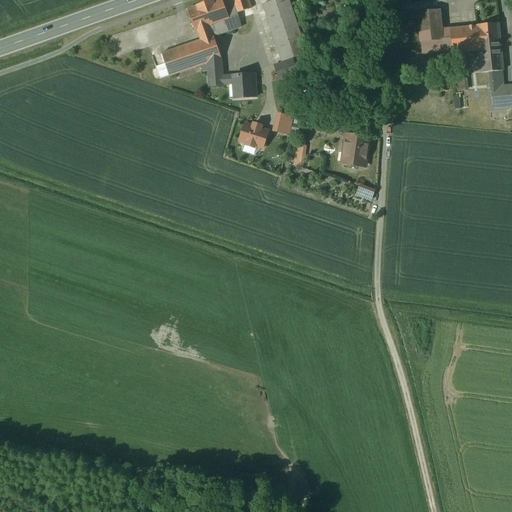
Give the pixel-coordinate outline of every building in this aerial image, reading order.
[(214,0),(187,10),(195,31),(197,31),(200,40),(161,53),(169,76),(207,63),(221,58),(213,36),(241,27),(237,13),(251,8),(247,0),(214,0)] [(268,0),(270,2),(263,4),(282,62),(306,54),(288,0),(268,0)] [(438,9),(418,11),(419,18),(421,42),(442,41),(440,29),(438,9)] [(418,11),(402,13),(403,20),(419,18),(418,11)] [(498,23),(476,25),(476,26),(478,51),(481,73),(489,72),(491,88),(493,88),(491,72),(501,71),(503,71),(498,23)] [(476,26),(449,28),(451,40),(452,51),(452,53),(453,63),(465,61),(464,52),(478,51),(476,26)] [(449,28),(440,29),(442,41),(451,40),(449,28)] [(442,41),(421,42),(423,54),(452,51),(451,40),(442,41)] [(254,74),(222,76),(222,74),(221,58),(207,63),(209,86),(223,85),(236,84),(237,98),(234,98),(234,99),(256,97),(254,74)] [(292,60),(275,66),(279,78),(296,73),(292,60)] [(501,71),(491,72),(493,88),(491,88),(493,107),(511,105),(511,85),(502,87),(501,71)] [(465,77),(457,78),(458,91),(466,90),(465,77)] [(446,79),(438,80),(439,90),(447,89),(446,79)] [(278,111),(273,131),(290,135),(295,116),(278,111)] [(350,117),(333,114),(331,125),(335,126),(334,131),(347,134),(350,117)] [(266,124),(255,122),(254,124),(246,123),(242,145),(268,149),(272,129),(265,128),(266,124)] [(368,138),(353,136),(350,154),(344,153),(342,163),(362,167),(363,157),(365,157),(368,138)] [(295,164),(304,165),(308,145),(299,143),(295,164)] [(362,184),(358,197),(375,202),(379,189),(362,184)]
